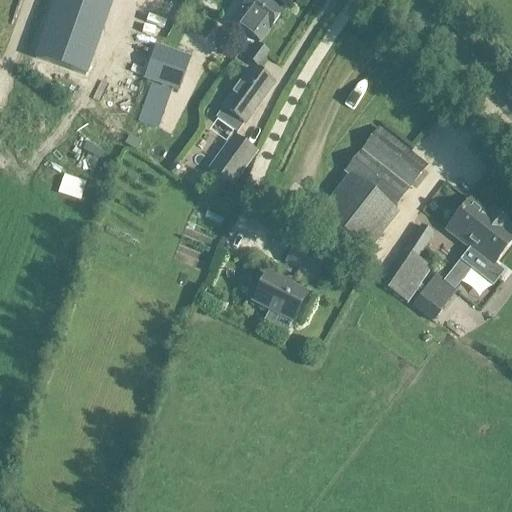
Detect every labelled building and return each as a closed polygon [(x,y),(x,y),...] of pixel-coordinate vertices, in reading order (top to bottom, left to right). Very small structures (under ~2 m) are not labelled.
[(111,0),(55,0),(35,59),(85,77),(111,0)] [(124,0),(122,10),(150,19),(155,0),(124,0)] [(259,43),(280,14),(260,0),(247,0),(239,11),(240,12),(232,23),(259,43)] [(155,45),(143,80),(179,92),(191,57),(155,45)] [(263,53),(251,45),(243,59),(254,66),(263,53)] [(88,91),(108,98),(117,74),(97,67),(88,91)] [(250,71),(222,111),(215,120),(237,135),(272,86),(250,71)] [(425,169),(379,132),(345,174),(392,211),(425,169)] [(233,188),(249,165),(257,154),(232,136),(208,171),(233,188)] [(398,217),(349,177),(310,226),(359,265),(398,217)] [(494,266),(511,243),(511,235),(506,230),(509,226),(491,212),(488,216),(469,201),(446,231),(470,250),(460,263),(493,289),(504,274),(494,266)] [(407,304),(431,268),(418,259),(434,235),(421,226),(381,286),(407,304)] [(288,259),(299,264),(297,269),(315,278),(324,260),(295,246),(288,259)] [(252,291),(257,293),(252,303),(292,323),(305,296),(266,276),(264,279),(260,277),(252,291)] [(419,298),(440,314),(457,293),(435,276),(419,298)] [(220,311),(228,288),(198,278),(191,301),(220,311)]
